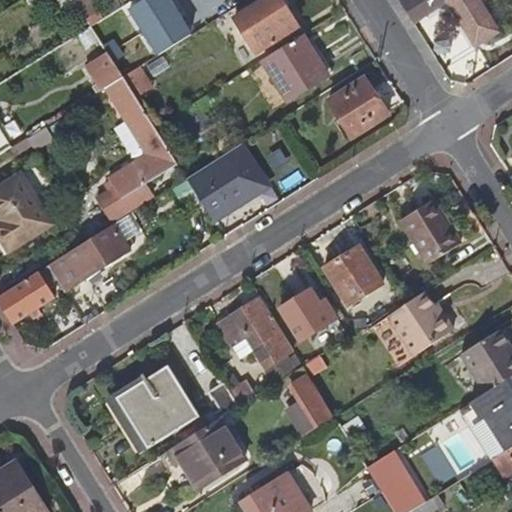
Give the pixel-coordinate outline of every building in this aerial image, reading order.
[(26,0),(35,12),(53,0),(62,14),(66,12),(71,18),(80,12),(79,9),(72,0),(26,0)] [(72,0),(79,9),(92,1),(91,0),(72,0)] [(154,0),(131,15),(152,49),(185,29),(166,0),(154,0)] [(296,28),(278,0),(267,0),(235,19),(256,53),(296,28)] [(476,0),(398,0),(416,28),(428,20),(425,14),(446,0),(447,0),(478,47),(499,34),(476,0)] [(87,11),(82,15),(86,22),(92,18),(87,11)] [(116,11),(102,20),(113,37),(114,39),(128,31),(116,11)] [(113,37),(102,20),(93,26),(99,36),(105,32),(109,39),(113,37)] [(328,79),(301,37),(261,62),(288,103),(328,79)] [(117,48),(107,55),(122,79),(133,72),(117,48)] [(359,72),(372,64),(364,51),(351,60),(359,72)] [(107,55),(106,53),(84,66),(100,93),(105,89),(122,79),(107,55)] [(386,117),(361,77),(326,98),(351,139),(386,117)] [(154,129),(122,79),(105,89),(147,157),(109,180),(114,188),(97,199),(112,223),(128,212),(152,195),(146,186),(177,166),(154,129)] [(65,141),(53,122),(45,127),(53,139),(57,147),(65,141)] [(45,127),(27,138),(10,149),(7,151),(13,161),(33,149),(34,151),(53,139),(45,127)] [(171,127),(160,134),(167,144),(178,137),(171,127)] [(0,155),(7,151),(10,149),(1,134),(0,134),(0,155)] [(212,164),(239,147),(233,135),(206,152),(212,164)] [(204,209),(212,223),(230,213),(224,203),(263,179),(242,145),(239,147),(212,164),(186,181),(204,209)] [(39,164),(20,176),(37,203),(56,190),(39,164)] [(5,229),(0,232),(0,241),(7,254),(52,227),(37,203),(20,176),(0,188),(0,221),(0,222),(5,229)] [(224,203),(230,213),(269,188),(263,179),(224,203)] [(189,218),(204,209),(186,181),(171,190),(189,218)] [(458,245),(432,202),(400,222),(427,266),(458,245)] [(51,273),(64,295),(128,254),(123,246),(139,235),(128,217),(112,227),(47,268),(51,273)] [(379,287),(357,251),(324,272),(346,308),(379,287)] [(47,268),(0,297),(0,308),(11,326),(53,299),(41,279),(51,273),(47,268)] [(331,323),(312,293),(281,312),(300,343),(331,323)] [(431,316),(418,295),(404,305),(386,316),(411,355),(447,333),(435,314),(431,316)] [(289,347),(260,301),(220,328),(234,351),(241,361),(255,352),(262,364),(289,347)] [(511,370),(511,354),(497,328),(457,351),(480,390),(511,370)] [(262,364),(276,385),(285,379),(302,368),(289,347),(262,364)] [(309,380),(319,374),(328,370),(320,357),(302,368),(308,378),(309,380)] [(302,368),(285,379),(291,388),(308,378),(302,368)] [(334,419),(343,413),(319,374),(309,380),(334,419)] [(187,418),(160,375),(115,403),(142,446),(187,418)] [(229,394),(238,409),(255,398),(246,383),(240,387),(233,377),(227,381),(234,391),(229,394)] [(320,428),(334,419),(309,380),(308,378),(291,388),(306,413),(309,411),(320,428)] [(229,394),(224,385),(208,395),(220,413),(215,417),(218,421),(238,409),(229,394)] [(217,422),(158,459),(182,499),(242,461),(217,422)] [(511,474),(511,451),(496,461),(506,479),(511,474)] [(391,454),(365,469),(381,494),(391,511),(407,511),(410,510),(414,495),(404,480),(407,478),(391,454)] [(43,511),(15,466),(0,475),(0,511),(43,511)] [(240,505),(244,511),(307,511),(285,477),(240,505)] [(343,511),(361,501),(353,490),(317,511),(343,511)] [(432,511),(444,505),(439,495),(413,511),(412,511),(432,511)]
